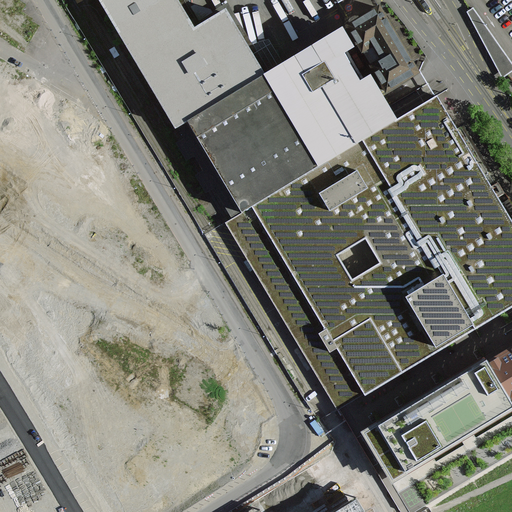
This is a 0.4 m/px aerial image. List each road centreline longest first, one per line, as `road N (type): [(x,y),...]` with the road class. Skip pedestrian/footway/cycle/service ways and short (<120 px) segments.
road 1 (unclassified): [(48,0),(286,403),(291,438),(284,459),(206,511)]
road 2 (unknown): [(386,0),(297,28),(280,22),(264,0)]
road 3 (secondary): [(403,0),(485,87)]
